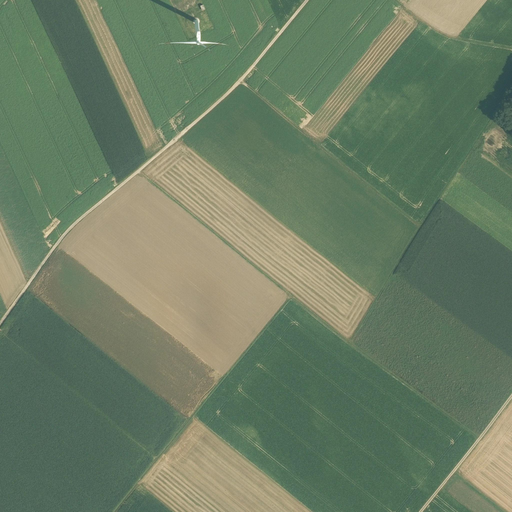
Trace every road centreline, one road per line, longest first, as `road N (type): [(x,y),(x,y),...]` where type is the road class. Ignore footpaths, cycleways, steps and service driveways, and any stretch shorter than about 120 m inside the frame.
road 1 (track): [(241,81),(418,226),(349,344),(479,439)]
road 2 (track): [(308,0),(241,81),(66,233),(0,325)]
road 3 (track): [(290,296),(115,511)]
road 4 (track): [(349,344),(137,172)]
road 5 (track): [(418,226),(507,96)]
road 6 (track): [(420,511),(511,396)]
